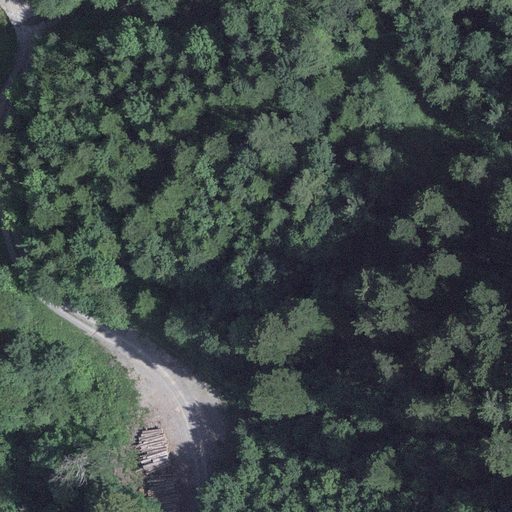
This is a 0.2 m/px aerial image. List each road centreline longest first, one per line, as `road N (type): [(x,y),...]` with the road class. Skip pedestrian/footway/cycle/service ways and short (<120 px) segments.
road 1 (track): [(0,180),(13,245),(41,292),(200,390),(215,444),(207,511)]
road 2 (track): [(17,0),(31,42),(2,116),(0,153)]
